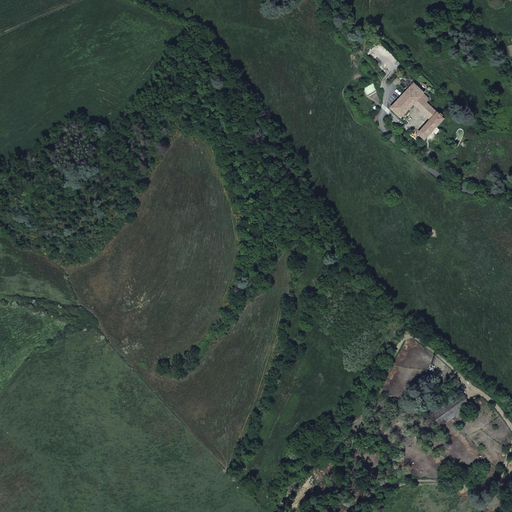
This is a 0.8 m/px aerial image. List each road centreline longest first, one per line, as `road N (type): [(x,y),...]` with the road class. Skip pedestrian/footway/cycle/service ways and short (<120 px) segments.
road 1 (track): [(231,84),(314,201),(353,274),(511,403)]
road 2 (track): [(0,409),(44,344),(80,317),(0,298)]
road 3 (unclassified): [(511,189),(456,187),(400,148),(380,124),(384,87)]
